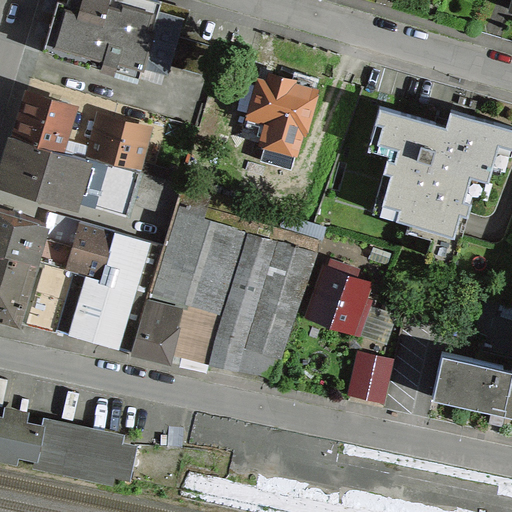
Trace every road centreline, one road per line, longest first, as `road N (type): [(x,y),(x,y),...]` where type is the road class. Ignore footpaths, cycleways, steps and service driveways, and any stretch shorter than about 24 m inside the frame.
road 1 (residential): [(511,463),(0,353)]
road 2 (residential): [(265,0),(511,69)]
